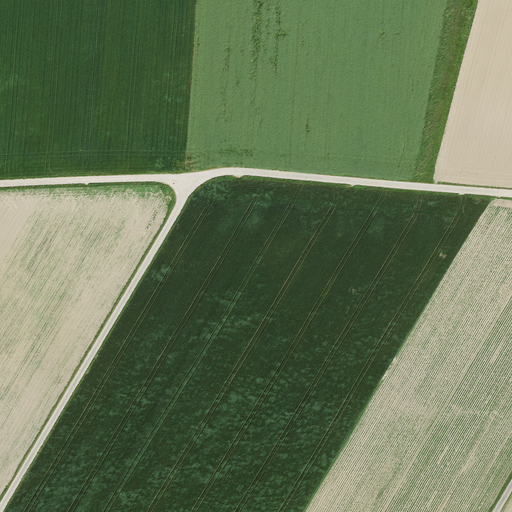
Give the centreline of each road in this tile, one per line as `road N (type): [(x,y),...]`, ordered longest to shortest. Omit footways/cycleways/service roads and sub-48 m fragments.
road 1 (track): [(0,509),(197,178),(267,172),(511,193)]
road 2 (track): [(0,184),(197,178)]
